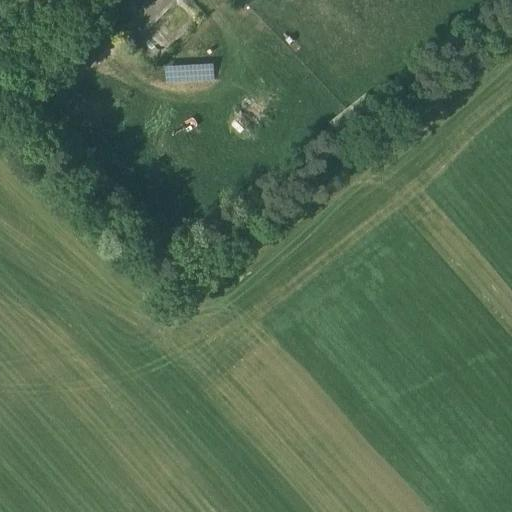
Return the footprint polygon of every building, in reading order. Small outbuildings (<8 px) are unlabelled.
[(182,2),(146,36),(161,52),(197,18),(182,2)] [(112,30),(132,23),(125,5),(106,12),(112,30)] [(90,69),(117,37),(92,16),(63,47),(90,69)] [(211,57),(168,59),(169,77),(212,75),(211,57)] [(375,106),(364,92),(328,119),(338,135),(375,106)]
